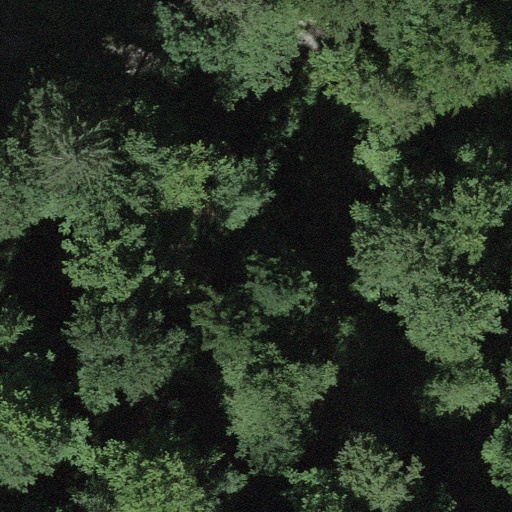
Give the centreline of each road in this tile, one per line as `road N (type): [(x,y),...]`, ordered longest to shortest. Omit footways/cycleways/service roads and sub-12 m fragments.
road 1 (track): [(0,493),(239,335),(398,294),(487,231)]
road 2 (track): [(0,41),(150,52),(230,44),(340,0)]
